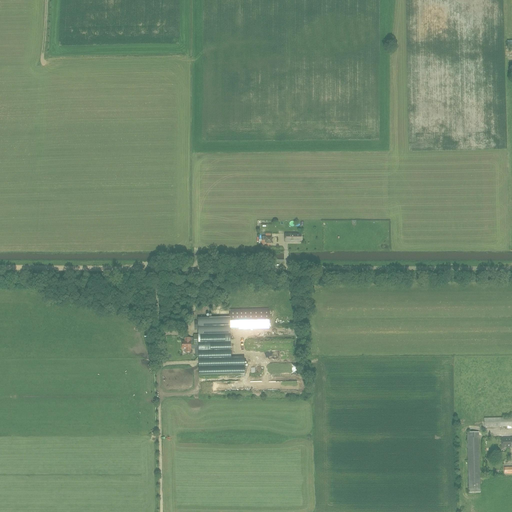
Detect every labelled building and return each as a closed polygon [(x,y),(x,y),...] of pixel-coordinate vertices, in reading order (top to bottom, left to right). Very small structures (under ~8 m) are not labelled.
[(297,234),(285,234),(285,242),(298,242),(298,241),(300,241),(300,235),(297,235),(297,234)] [(230,330),(230,318),(198,318),(198,321),(198,329),(214,329),(214,330),(230,330)] [(244,360),(239,360),(230,360),(230,335),(194,335),(194,338),(191,338),(184,338),(184,342),(182,342),(182,349),(186,349),(186,353),(190,353),(190,349),(191,349),(191,345),(194,345),(194,346),(199,346),(199,375),(239,374),(244,374),(244,360)] [(511,418),(484,419),(484,428),(511,426),(511,418)] [(480,493),(479,432),(467,433),(469,493),(480,493)] [(511,438),(501,438),(502,448),(511,448),(511,438)]
